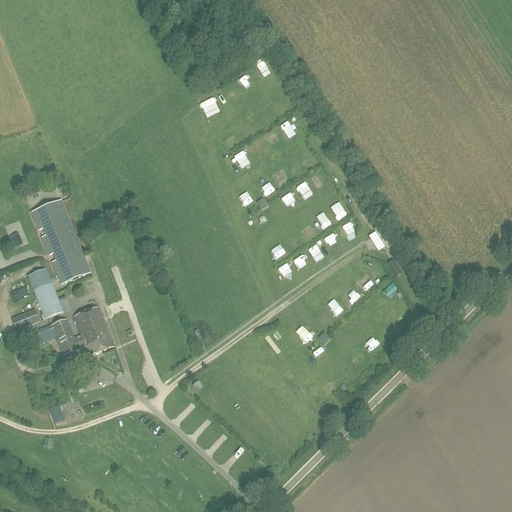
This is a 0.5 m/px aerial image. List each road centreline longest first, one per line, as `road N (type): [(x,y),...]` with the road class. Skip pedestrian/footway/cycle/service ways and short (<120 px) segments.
road 1 (unclassified): [(264,511),(511,267)]
road 2 (unknown): [(277,308),(317,351),(362,311),(392,307)]
